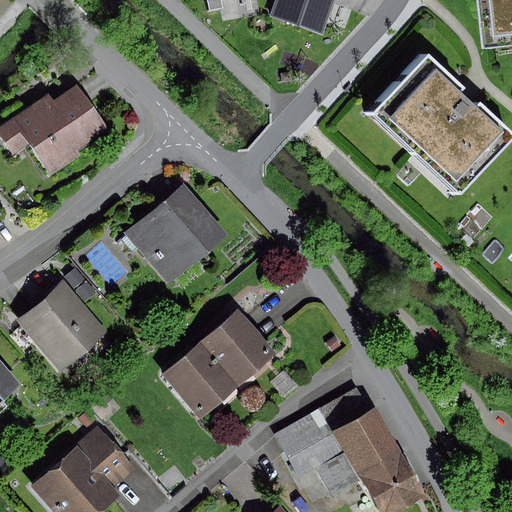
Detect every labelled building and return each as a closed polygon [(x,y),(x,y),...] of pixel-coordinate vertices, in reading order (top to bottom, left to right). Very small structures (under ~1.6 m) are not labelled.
[(220,0),(208,0),(210,11),(222,9),(220,0)] [(286,0),(278,21),(321,36),(333,0),(286,0)] [(511,50),(511,0),(497,0),(503,52),(511,50)] [(511,144),(511,131),(426,55),(373,114),(465,197),(511,144)] [(76,152),(108,129),(80,90),(58,106),(52,97),(0,133),(0,137),(20,166),(37,155),(53,178),(81,159),(76,152)] [(127,233),(169,286),(231,237),(189,184),(127,233)] [(66,282),(21,321),(64,374),(110,336),(66,282)] [(240,311),(200,342),(242,390),(280,356),(240,311)] [(335,337),(326,343),(333,352),(342,346),(335,337)] [(242,390),(200,342),(161,377),(203,424),(242,390)] [(0,357),(0,406),(24,386),(0,357)] [(332,431),(371,409),(361,392),(274,441),(297,482),(346,455),(332,431)] [(371,409),(332,431),(346,455),(380,511),(403,511),(431,496),(378,406),(371,409)] [(29,487),(50,511),(120,511),(112,502),(142,475),(99,426),(29,487)]
